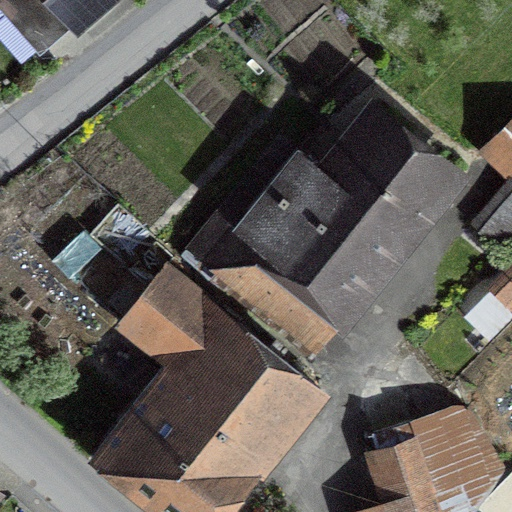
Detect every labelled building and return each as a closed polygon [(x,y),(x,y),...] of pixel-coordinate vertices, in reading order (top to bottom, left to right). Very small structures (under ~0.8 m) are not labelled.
[(0,0),(40,46),(93,0),(0,0)] [(445,166),(383,117),(336,176),(283,134),(192,246),(307,338),(445,166)] [(511,172),(474,224),(506,250),(511,243),(511,119),(485,147),(511,170),(511,172)] [(199,511),(307,378),(165,264),(119,321),(166,358),(145,385),(158,396),(102,464),(162,511),(199,511)] [(511,268),(493,288),(511,306),(511,268)] [(511,350),(469,395),(511,435),(511,350)] [(442,511),(412,418),(367,433),(393,511),(442,511)] [(511,511),(511,471),(478,508),(482,511),(511,511)]
